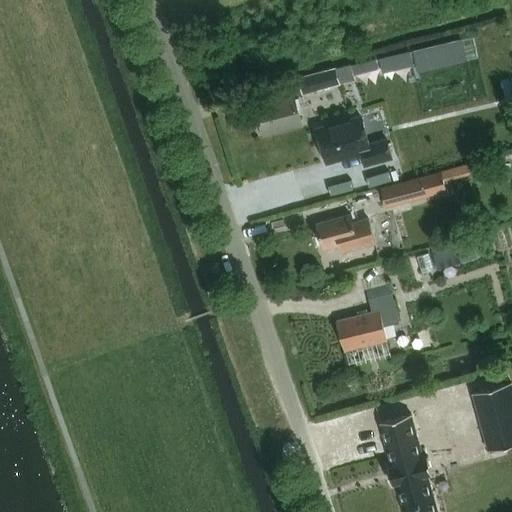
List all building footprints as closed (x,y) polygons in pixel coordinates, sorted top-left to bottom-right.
[(336,66),(299,76),(303,93),(340,83),(336,66)] [(256,106),(265,137),(303,127),(294,96),(256,106)] [(362,117),(318,129),(328,162),(362,152),(365,165),(392,157),(388,143),(371,148),(362,117)] [(442,168),(383,186),(388,204),(447,187),(442,168)] [(372,219),(349,225),(347,217),(318,224),(324,248),(344,243),(345,251),(378,243),(372,219)] [(400,322),(393,292),(370,297),(373,311),(339,320),(346,350),(388,339),(385,326),(400,322)] [(511,380),(472,391),(488,449),(511,442),(511,380)] [(411,413),(381,421),(392,464),(391,464),(388,465),(393,483),(396,483),(397,482),(404,511),(439,511),(429,476),(435,474),(429,455),(424,456),(411,413)]
